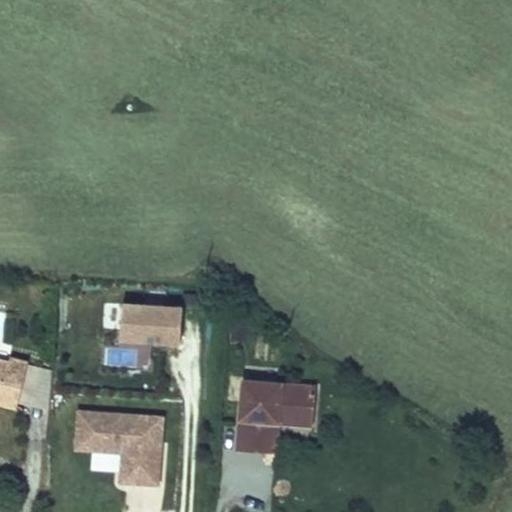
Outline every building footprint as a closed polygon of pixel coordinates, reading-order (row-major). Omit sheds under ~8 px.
[(185,310),(121,305),(117,347),(182,352),(185,310)] [(0,347),(0,386),(33,395),(46,352),(24,346),(21,353),(0,347)] [(331,427),(334,395),(261,388),(254,459),(283,462),(285,431),(294,432),(295,424),(331,427)] [(169,486),(176,419),(91,412),(88,449),(134,454),(132,482),(169,486)] [(330,435),(331,427),(295,424),(294,432),(330,435)] [(285,431),(283,462),(291,463),(294,432),(285,431)]
